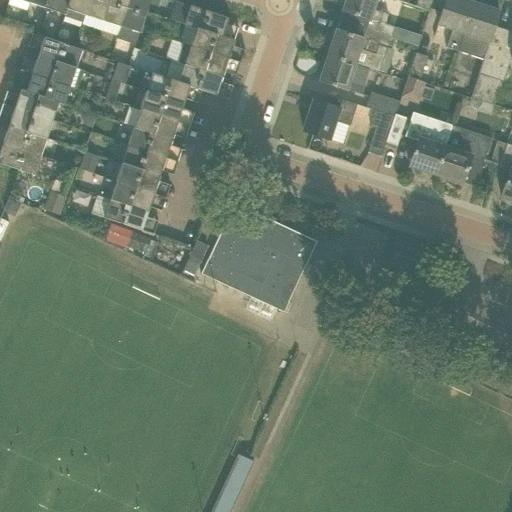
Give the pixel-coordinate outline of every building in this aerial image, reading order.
[(30,0),(30,3),(48,9),(50,0),(30,0)] [(50,0),(48,9),(65,14),(69,0),(50,0)] [(83,22),(85,15),(90,0),(69,0),(65,14),(64,16),(83,22)] [(90,0),(85,15),(103,21),(110,0),(90,0)] [(110,0),(103,21),(122,27),(130,0),(110,0)] [(130,0),(122,27),(140,33),(150,0),(130,0)] [(373,9),(375,0),(346,0),(343,11),(369,20),(366,29),(390,37),(394,27),(384,24),(387,14),(373,9)] [(417,0),(415,7),(428,11),(432,0),(417,0)] [(446,47),(458,51),(464,33),(473,3),(469,2),(470,0),(468,0),(445,0),(438,24),(452,29),(446,47)] [(473,3),(464,33),(458,51),(483,60),(470,99),(482,103),(506,30),(495,26),(499,12),(485,7),(485,6),(478,3),(478,5),(473,3)] [(197,28),(222,37),(229,19),(191,6),(185,24),(197,28)] [(235,41),(222,37),(197,28),(191,47),(228,59),(235,41)] [(337,30),(328,56),(355,65),(370,70),(378,44),(387,47),(390,37),(366,29),(363,39),(337,30)] [(511,32),(506,30),(482,103),(494,107),(511,59),(511,32)] [(409,32),(406,43),(417,47),(420,36),(409,32)] [(83,49),(50,39),(45,37),(38,56),(44,57),(77,68),(83,49)] [(222,77),(228,59),(191,47),(183,44),(177,62),(185,65),(222,77)] [(415,54),(407,78),(419,82),(426,57),(415,54)] [(77,68),(44,57),(38,56),(32,74),(38,75),(71,86),(77,88),(83,70),(77,68)] [(328,56),(319,82),(347,91),(347,90),(361,95),(364,85),(350,80),(355,65),(328,56)] [(113,61),(105,95),(118,98),(127,64),(113,61)] [(216,95),(222,77),(185,65),(179,82),(190,86),(216,95)] [(184,104),(190,86),(179,82),(152,73),(146,91),(184,104)] [(71,86),(38,75),(32,74),(26,91),(32,93),(59,103),(58,104),(64,106),(71,86)] [(32,93),(26,91),(21,90),(14,109),(20,110),(53,121),(58,104),(59,103),(32,93)] [(178,122),(184,104),(146,91),(140,109),(178,122)] [(365,108),(375,112),(394,118),(395,114),(399,103),(370,94),(365,108)] [(339,109),(313,100),(303,131),(329,140),(335,121),(350,126),(354,115),(338,110),(339,109)] [(53,121),(20,110),(14,109),(9,126),(14,127),(47,138),(53,121)] [(172,140),(178,122),(140,109),(134,127),(172,140)] [(375,130),(368,152),(381,157),(386,142),(394,118),(375,112),(370,128),(375,130)] [(418,140),(409,166),(435,175),(452,125),(437,121),(413,113),(405,136),(418,140)] [(397,146),(406,117),(395,114),(394,118),(386,142),(397,146)] [(483,161),(499,166),(507,143),(497,140),(491,158),(485,156),(491,138),(466,130),(452,125),(435,175),(462,184),(470,158),(483,162),(483,161)] [(47,138),(14,127),(9,126),(3,144),(8,145),(41,157),(47,138)] [(166,159),(172,140),(134,127),(128,146),(166,159)] [(511,145),(507,143),(499,166),(498,168),(510,172),(501,196),(511,199),(511,145)] [(41,157),(8,145),(3,144),(0,152),(0,163),(35,175),(41,157)] [(160,176),(166,159),(128,146),(122,164),(160,176)] [(94,182),(98,154),(83,152),(80,180),(94,182)] [(154,195),(160,176),(122,164),(115,182),(154,195)] [(148,213),(154,195),(115,182),(109,200),(148,213)] [(142,231),(148,213),(109,200),(104,218),(142,231)] [(306,266),(314,247),(317,242),(257,214),(234,203),(225,223),(232,226),(230,231),(224,228),(224,227),(223,226),(208,259),(201,274),(239,291),(284,312),(289,302),(288,301),(305,265),(306,266)] [(227,509),(248,459),(238,455),(217,505),(227,509)]
